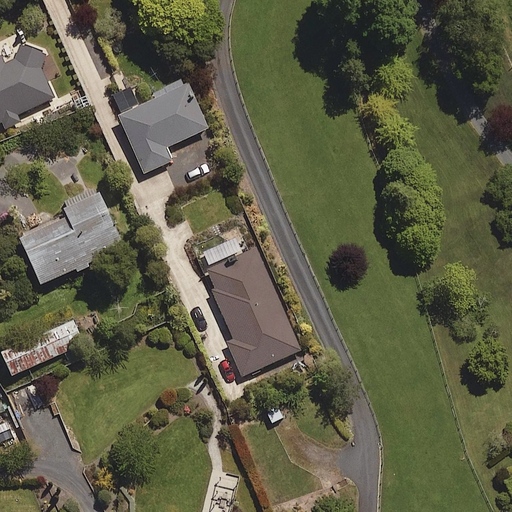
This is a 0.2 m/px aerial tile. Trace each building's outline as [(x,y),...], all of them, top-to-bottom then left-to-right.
[(4,64),(2,58),(0,58),(0,127),(3,126),(6,132),(22,125),(19,119),(32,113),(34,120),(46,115),(43,108),(56,103),(46,78),(42,69),(47,55),(23,45),(17,58),(4,64)] [(209,132),(188,88),(147,107),(138,88),(112,100),(147,176),(173,163),(168,151),(209,132)] [(126,253),(100,195),(65,211),(70,220),(22,242),(44,291),(126,253)] [(210,269),(249,252),(243,238),(204,255),(210,269)] [(210,269),(205,271),(235,340),(228,343),(243,378),(302,352),(257,249),(249,252),(210,269)] [(91,354),(75,322),(3,357),(14,379),(65,354),(70,364),(91,354)]
